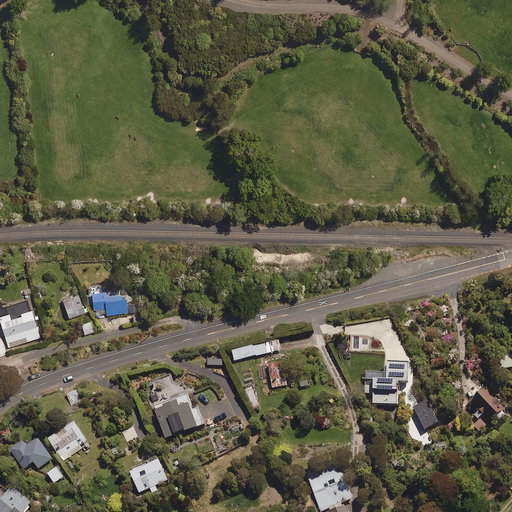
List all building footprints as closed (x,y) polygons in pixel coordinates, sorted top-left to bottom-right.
[(127,313),(124,293),(106,295),(105,291),(92,293),(88,293),(89,302),(91,302),(93,317),(127,313)] [(85,312),(78,294),(62,300),(69,319),(85,312)] [(0,316),(0,324),(8,348),(39,337),(31,310),(20,314),(20,316),(10,320),(8,314),(0,316)] [(93,332),(90,322),(81,324),(84,335),(93,332)] [(232,352),(234,362),(274,352),(271,342),(232,352)] [(511,368),(511,357),(511,356),(500,359),(503,370),(511,368)] [(286,361),(269,363),(272,388),(290,385),(286,361)] [(409,365),(386,365),(386,374),(366,374),(365,394),(373,395),(373,405),(397,406),(397,384),(408,384),(409,365)] [(259,407),(252,389),(245,392),(252,410),(259,407)] [(469,421),(480,432),(496,417),(500,420),(505,415),(502,411),(504,410),(485,390),(470,403),(478,412),(469,421)] [(81,401),(77,391),(66,395),(70,405),(81,401)] [(193,410),(189,399),(154,413),(165,441),(205,425),(198,409),(193,410)] [(86,441),(74,423),(49,439),(64,461),(82,449),(79,446),(86,441)] [(53,458),(38,438),(28,446),(24,440),(10,451),(24,470),(34,463),(38,469),(53,458)] [(167,482),(159,462),(130,475),(138,494),(150,489),(152,494),(157,491),(155,487),(167,482)] [(352,500),(340,468),(308,480),(320,511),(352,500)] [(63,478),(57,469),(48,475),(54,484),(63,478)] [(24,511),(31,504),(11,488),(0,501),(0,511),(24,511)]
